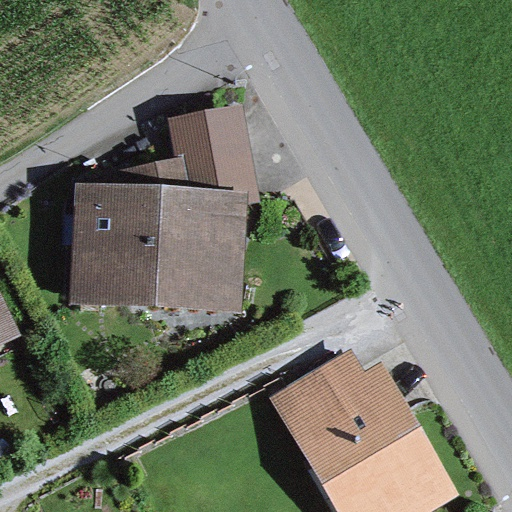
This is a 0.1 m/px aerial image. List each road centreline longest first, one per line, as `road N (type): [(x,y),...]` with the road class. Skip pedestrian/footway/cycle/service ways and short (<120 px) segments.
road 1 (residential): [(0,508),(426,286)]
road 2 (residential): [(270,24),(0,187)]
road 3 (unclassified): [(270,24),(426,286)]
road 4 (unclassified): [(426,286),(511,428)]
